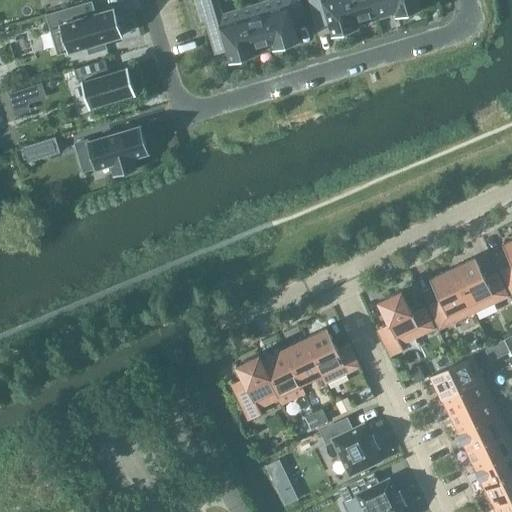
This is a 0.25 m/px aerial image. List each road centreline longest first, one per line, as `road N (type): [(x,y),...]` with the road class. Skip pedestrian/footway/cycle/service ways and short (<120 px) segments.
road 1 (residential): [(467,0),(466,21),(451,35),(206,108),(186,107),(174,94),(146,0)]
road 2 (residential): [(444,511),(332,277)]
road 3 (residential): [(332,277),(511,190)]
road 4 (residential): [(218,332),(332,277)]
